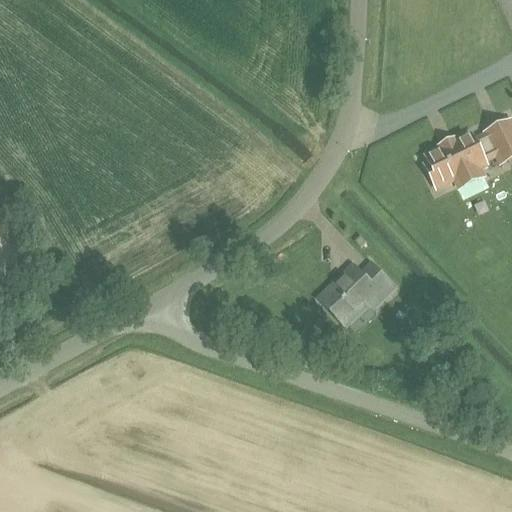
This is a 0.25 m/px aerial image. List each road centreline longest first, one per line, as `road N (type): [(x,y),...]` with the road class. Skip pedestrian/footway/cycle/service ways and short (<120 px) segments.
road 1 (unclassified): [(137,318),(226,263),(319,180),(344,135),(358,0)]
road 2 (unclassified): [(511,453),(137,318)]
road 3 (unclassified): [(0,393),(137,318)]
